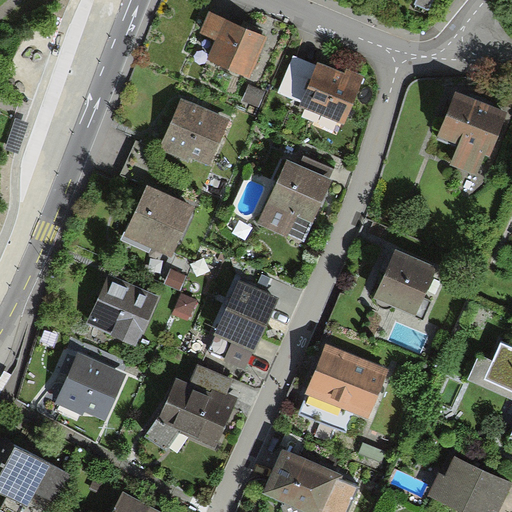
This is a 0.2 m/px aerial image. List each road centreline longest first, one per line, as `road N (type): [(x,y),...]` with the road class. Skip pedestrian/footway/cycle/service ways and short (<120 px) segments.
road 1 (residential): [(217,511),(355,205),(399,55)]
road 2 (tertiary): [(0,299),(118,0)]
road 3 (residential): [(267,0),(399,55)]
